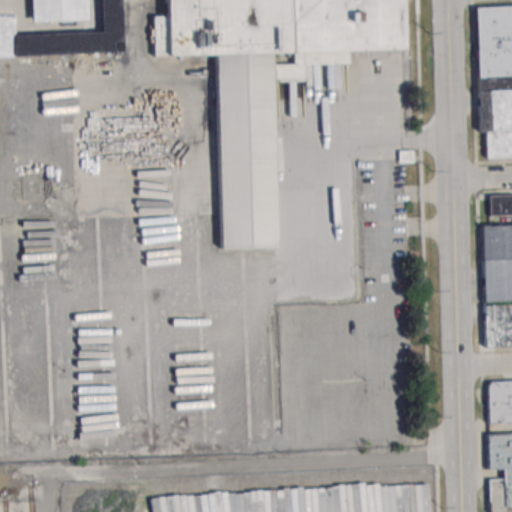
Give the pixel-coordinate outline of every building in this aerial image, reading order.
[(0,56),(121,53),(119,0),(98,0),(99,32),(14,34),(13,16),(0,16),(0,56)] [(84,0),(29,0),(30,21),(84,21),(84,0)] [(220,259),(276,255),(272,57),(398,51),(397,0),(168,0),(168,61),(216,61),(220,225),(220,259)] [(511,157),(511,5),(474,7),(477,132),(484,131),(484,158),(511,157)] [(511,194),(488,194),(488,215),(511,215),(511,194)] [(483,347),(511,345),(511,224),(480,225),(483,347)] [(511,380),(485,381),(486,424),(511,423),(511,433),(486,433),(487,469),(501,469),(501,479),(487,480),(487,511),(504,511),(505,506),(511,506),(511,380)]
